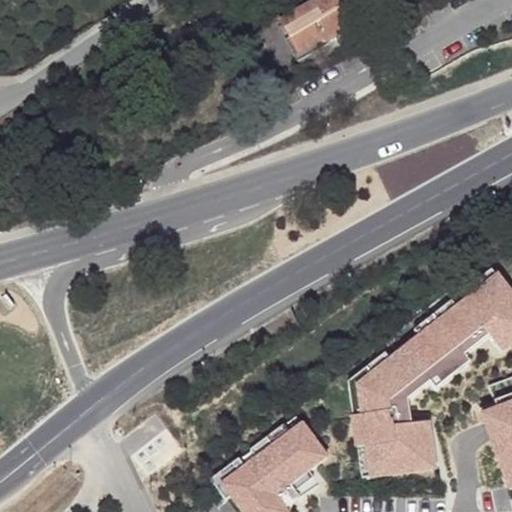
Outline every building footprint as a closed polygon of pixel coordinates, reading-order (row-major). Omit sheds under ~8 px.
[(323,39),(325,43),(357,24),(343,0),(320,0),(281,23),(299,54),(323,39)] [(466,291),(473,299),(498,279),(492,271),(466,291)] [(368,448),(372,478),(434,469),(428,424),(403,427),(394,428),(391,404),(484,330),(489,337),(502,352),(511,344),(511,296),(498,279),(473,299),(458,310),(421,340),(392,363),(360,389),(363,418),(353,419),(358,450),(368,448)] [(415,332),(421,340),(458,310),(452,303),(415,332)] [(391,404),(394,428),(403,427),(402,420),(410,418),(408,401),(430,383),(436,390),(469,364),(464,357),(489,337),(484,330),(391,404)] [(353,419),(363,418),(360,389),(392,363),(386,355),(348,384),(353,419)] [(511,386),(492,394),(496,404),(511,397),(511,386)] [(477,400),(510,490),(511,489),(511,397),(496,404),(492,394),(477,400)] [(240,511),(286,511),(285,510),(276,497),(291,486),(327,458),(303,426),(222,487),(240,511)] [(362,480),(372,478),(368,448),(358,450),(362,480)] [(276,497),(285,510),(300,499),(291,486),(276,497)]
